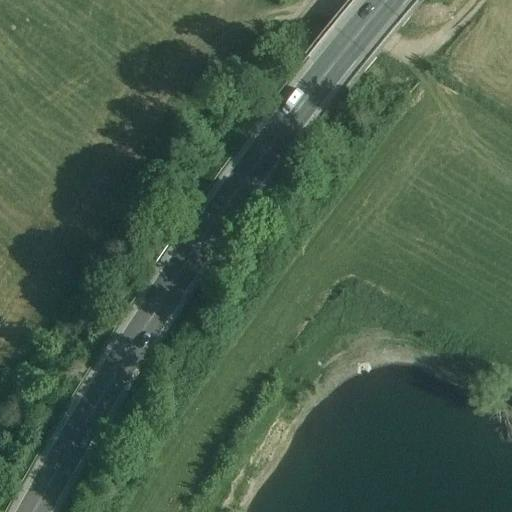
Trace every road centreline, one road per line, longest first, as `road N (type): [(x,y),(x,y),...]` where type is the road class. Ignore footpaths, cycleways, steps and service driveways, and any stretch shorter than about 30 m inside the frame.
road 1 (primary): [(388,0),(181,274),(32,511)]
road 2 (track): [(481,0),(439,50),(400,43),(338,0)]
